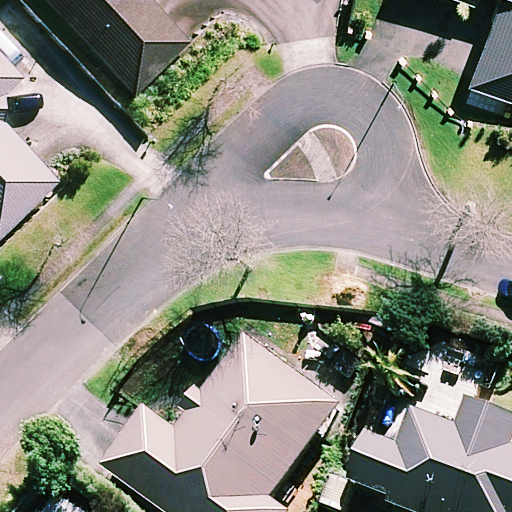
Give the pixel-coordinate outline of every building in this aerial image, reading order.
[(188,38),(151,0),(48,0),(134,89),(188,38)] [(511,0),(447,0),(471,9),(474,0),(500,0),(504,1),(471,91),(511,105),(511,0)] [(0,231),(57,178),(0,118),(1,86),(19,69),(0,48),(0,231)] [(343,401),(249,331),(203,392),(177,373),(110,462),(176,511),(287,511),(291,508),(273,495),(343,401)] [(511,511),(511,410),(472,396),(462,423),(420,407),(406,443),(376,431),(359,477),(397,492),(393,500),(423,511),(511,511)] [(98,511),(63,489),(48,511),(98,511)]
